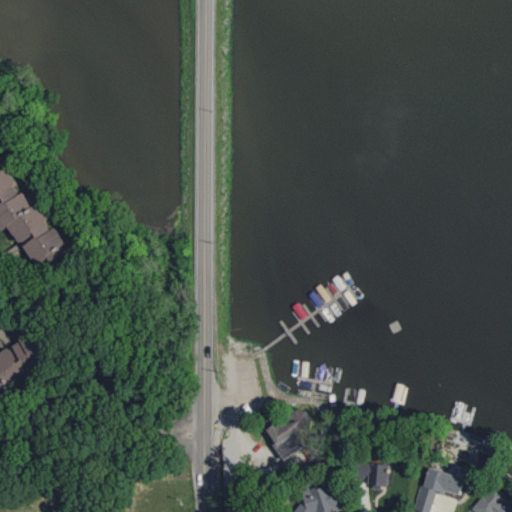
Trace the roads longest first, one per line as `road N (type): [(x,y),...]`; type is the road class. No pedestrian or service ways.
road 1 (tertiary): [(204,511),(206,0)]
road 2 (residential): [(205,436),(146,428),(108,380),(43,403),(23,434),(0,448)]
